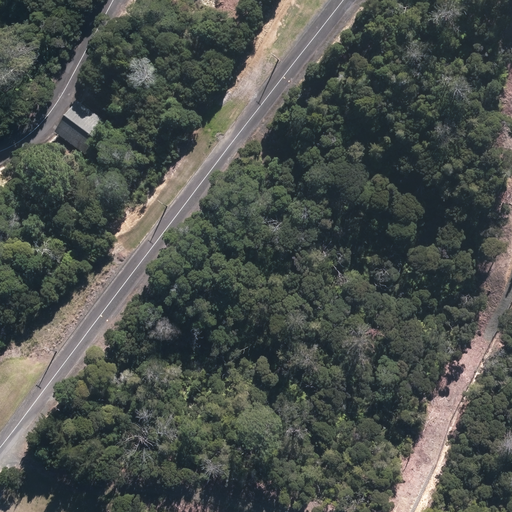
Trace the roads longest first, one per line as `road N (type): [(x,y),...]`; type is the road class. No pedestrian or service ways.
road 1 (track): [(393,511),(426,462),(511,267)]
road 2 (track): [(210,511),(26,482)]
